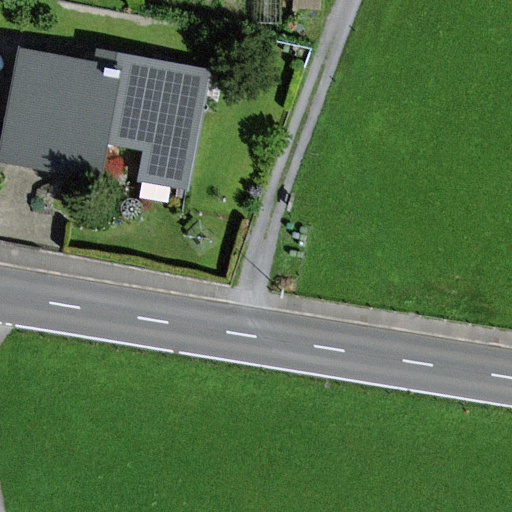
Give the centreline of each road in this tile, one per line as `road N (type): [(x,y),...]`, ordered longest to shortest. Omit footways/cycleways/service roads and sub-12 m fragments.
road 1 (tertiary): [(0,295),(511,378)]
road 2 (track): [(237,334),(347,0)]
